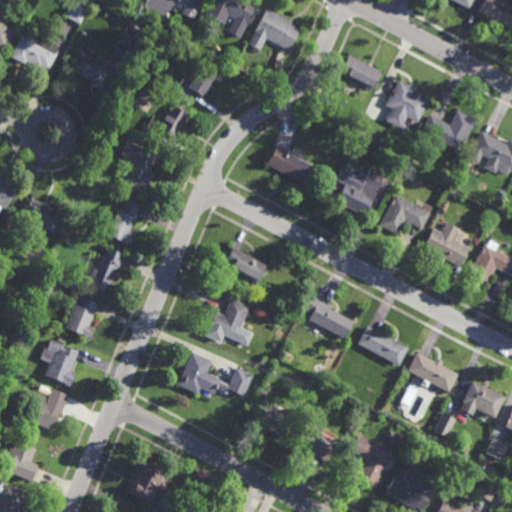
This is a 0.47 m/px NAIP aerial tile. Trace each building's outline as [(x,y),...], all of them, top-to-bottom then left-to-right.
[(80,24),(65,16),(73,0),(77,0),(89,6),(80,24)] [(200,0),(190,19),(179,13),(185,0),(200,0)] [(243,25),(208,5),(210,0),(248,0),(255,4),(243,25)] [(471,0),(467,8),(452,0),(471,0)] [(511,25),(510,29),(499,23),(499,24),(485,17),(486,16),(478,12),(484,0),(494,0),(511,9),(511,25)] [(288,50),(264,38),(258,49),(247,43),(266,8),(291,21),(290,24),(300,29),(288,50)] [(156,25),(150,22),(154,14),(160,18),(156,25)] [(4,51),(0,48),(0,22),(15,30),(4,51)] [(132,50),(118,43),(126,28),(139,34),(132,50)] [(59,45),(55,53),(57,54),(49,70),(42,67),(41,69),(26,61),(24,64),(11,57),(22,35),(33,41),(37,33),(59,45)] [(97,59),(100,54),(113,61),(110,66),(116,69),(104,92),(90,84),(91,81),(71,70),(81,50),(97,59)] [(371,91),(338,74),(348,55),(381,72),(371,91)] [(201,98),(185,87),(201,63),(217,74),(201,98)] [(416,123),(406,117),(400,128),(384,120),(390,109),(383,105),(397,79),(415,88),(413,92),(428,101),(416,123)] [(136,96),(129,93),(134,84),(141,87),(136,96)] [(171,140),(169,138),(165,144),(154,137),(157,133),(152,130),(158,119),(162,121),(171,105),(187,114),(171,140)] [(458,151),(420,131),(429,114),(448,124),(456,110),(474,120),(458,151)] [(362,135),(357,132),(360,125),(366,128),(362,135)] [(506,144),(508,139),(511,140),(511,172),(509,170),(506,176),(495,170),(494,173),(483,167),(488,158),(481,155),(477,164),(466,158),(480,131),(506,144)] [(146,196),(123,186),(133,162),(119,156),(126,141),(158,155),(151,171),(155,173),(146,196)] [(302,184),(265,164),(275,145),(313,165),(302,184)] [(364,217),(335,202),(344,182),(351,186),(358,171),(369,176),(373,170),(384,176),(364,217)] [(5,211),(0,209),(0,178),(5,181),(3,184),(16,190),(5,211)] [(414,205),(416,200),(432,208),(420,230),(404,221),(396,236),(378,226),(394,194),(414,205)] [(53,235),(51,234),(46,245),(33,238),(34,235),(25,230),(26,229),(19,225),(22,218),(21,217),(30,199),(63,216),(53,235)] [(129,234),(134,236),(129,246),(107,237),(117,211),(121,212),(125,200),(140,206),(129,234)] [(444,212),(439,209),(443,201),(448,204),(444,212)] [(453,240),(469,248),(459,267),(443,259),(441,265),(427,258),(430,252),(422,247),(432,228),(440,233),(445,223),(459,230),(453,240)] [(511,275),(511,277),(494,268),(486,284),(467,273),(483,244),(511,259),(511,275)] [(255,284),(229,270),(230,268),(222,264),(231,248),(265,265),(255,284)] [(109,294),(88,286),(91,277),(90,277),(92,271),(94,271),(99,258),(103,260),(107,249),(123,255),(109,294)] [(35,286),(30,283),(33,276),(38,278),(35,286)] [(45,302),(37,299),(44,284),(52,288),(45,302)] [(9,320),(0,316),(0,301),(2,296),(16,301),(9,320)] [(89,327),(94,329),(89,341),(81,338),(81,337),(64,330),(74,305),(78,307),(82,298),(98,305),(89,327)] [(343,340),(308,321),(311,316),(302,312),(310,298),(329,308),(328,310),(352,323),(343,340)] [(234,342),(199,327),(207,309),(223,316),(229,300),(248,307),(234,342)] [(398,367),(356,345),(366,326),(408,348),(398,367)] [(78,349),(70,368),(75,370),(69,383),(62,380),(62,379),(45,372),(50,360),(39,356),(44,345),(47,346),(49,340),(56,343),(58,338),(65,340),(64,343),(78,349)] [(216,392),(200,385),(198,391),(178,383),(190,353),(211,362),(206,371),(221,378),(216,392)] [(448,391),(430,382),(426,389),(417,384),(420,378),(406,371),(415,353),(456,374),(448,391)] [(493,417),(473,407),(471,412),(460,407),(463,402),(461,400),(471,379),(504,395),(493,417)] [(47,395),(48,394),(64,401),(52,428),(22,415),(33,389),(47,395)] [(280,438),(252,422),(263,402),(280,411),(279,413),(290,419),(280,438)] [(511,428),(503,425),(511,405),(511,428)] [(446,436),(433,429),(442,412),(455,419),(446,436)] [(327,461),(298,446),(308,427),(337,443),(327,461)] [(374,486),(356,477),(365,460),(350,452),(358,436),(391,454),(374,486)] [(500,459),(485,453),(492,437),(506,443),(500,459)] [(35,447),(30,459),(37,462),(31,479),(7,470),(8,468),(1,465),(6,453),(7,454),(10,445),(13,446),(15,439),(35,447)] [(149,501),(129,490),(146,459),(166,469),(149,501)] [(418,477),(418,476),(433,483),(429,492),(430,493),(422,509),(415,505),(413,508),(384,493),(394,474),(402,479),(406,471),(418,477)] [(490,501),(475,493),(482,480),(497,488),(490,501)] [(17,511),(0,511),(0,492),(4,482),(26,491),(17,511)] [(435,511),(443,498),(469,511),(435,511)]
